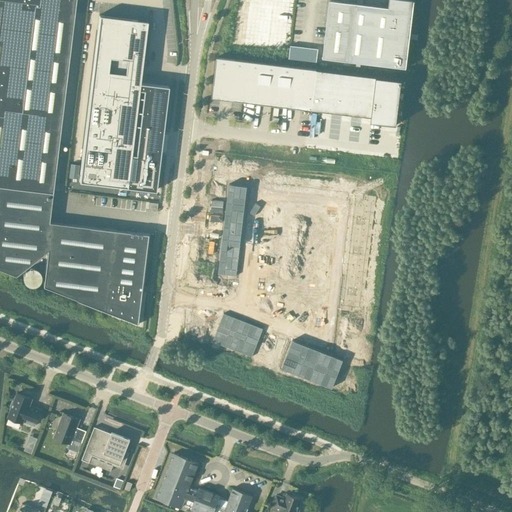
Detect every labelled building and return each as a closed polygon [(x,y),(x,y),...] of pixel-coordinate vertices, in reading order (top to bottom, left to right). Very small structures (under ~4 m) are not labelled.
[(0,0),(0,186),(52,193),(75,0),(69,0),(68,11),(49,8),(49,0),(0,0)] [(330,0),(323,58),(347,61),(406,68),(414,1),(415,1),(410,0),(389,0),(389,7),(330,0)] [(139,83),(147,21),(99,15),(79,181),(127,187),(134,125),(163,129),(168,86),(139,83)] [(290,45),(289,58),(317,62),(318,49),(290,45)] [(232,100),(237,60),(217,57),(212,98),(232,100)] [(252,102),(257,62),(237,60),(232,100),(252,102)] [(272,105),(277,65),(257,62),(252,102),(272,105)] [(297,67),(277,65),(272,105),(292,107),(297,67)] [(312,110),(317,69),(297,67),(292,107),(312,110)] [(332,112),(337,72),(317,69),(312,110),(332,112)] [(337,72),(332,112),(352,115),(357,74),(337,72)] [(357,74),(352,115),(372,117),(376,77),(357,74)] [(372,117),(371,121),(381,122),(381,123),(386,123),(395,124),(395,125),(397,125),(402,80),(376,77),(372,117)] [(153,181),(165,181),(165,168),(141,167),(140,180),(146,180),(146,187),(153,187),(153,181)] [(229,184),(218,274),(236,276),(247,186),(229,184)] [(49,222),(52,193),(0,186),(0,269),(15,275),(47,251),(43,286),(139,324),(150,234),(49,222)] [(355,199),(342,307),(360,309),(373,201),(355,199)] [(224,313),(213,341),(252,357),(263,329),(224,313)] [(292,340),(282,368),(332,388),(343,360),(292,340)] [(32,399),(17,393),(14,401),(13,400),(9,408),(11,409),(8,417),(23,423),(23,422),(35,426),(37,422),(42,410),(33,406),(33,407),(29,406),(32,399)] [(79,419),(64,413),(54,438),(70,444),(72,439),(82,443),(86,431),(76,427),(79,419)] [(112,432),(111,433),(94,427),(82,460),(111,471),(114,464),(118,465),(122,467),(123,463),(126,457),(127,453),(125,453),(130,439),(112,432)] [(189,487),(199,462),(174,453),(157,498),(181,508),(183,503),(192,507),(191,509),(197,511),(246,511),(253,496),(233,488),(228,501),(220,497),(220,495),(199,487),(198,490),(189,487)] [(120,488),(123,481),(117,478),(114,486),(120,488)] [(301,499),(293,496),(287,494),(285,499),(276,495),(272,507),(272,508),(270,511),(298,511),(301,506),(299,505),(301,499)] [(39,511),(40,510),(22,503),(18,511),(39,511)]
